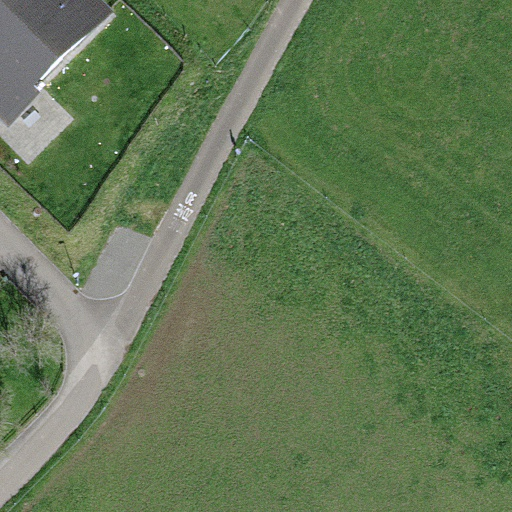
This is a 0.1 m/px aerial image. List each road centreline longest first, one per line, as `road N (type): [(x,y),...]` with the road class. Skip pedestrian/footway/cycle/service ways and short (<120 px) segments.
road 1 (track): [(299,0),(163,242)]
road 2 (residential): [(0,477),(75,392),(100,350)]
road 3 (residential): [(100,350),(46,274),(0,227)]
road 4 (residential): [(100,350),(163,242)]
